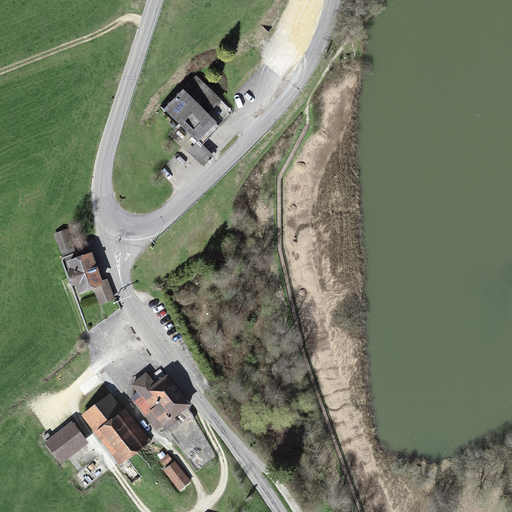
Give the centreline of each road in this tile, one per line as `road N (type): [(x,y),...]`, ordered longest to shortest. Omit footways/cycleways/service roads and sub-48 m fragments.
road 1 (secondary): [(332,0),(313,54),(268,118),(162,217),(121,225)]
road 2 (secondary): [(121,225),(103,206),(101,171),(152,0)]
road 3 (secondary): [(242,456),(161,353),(119,276)]
road 4 (track): [(145,23),(121,20),(0,71)]
